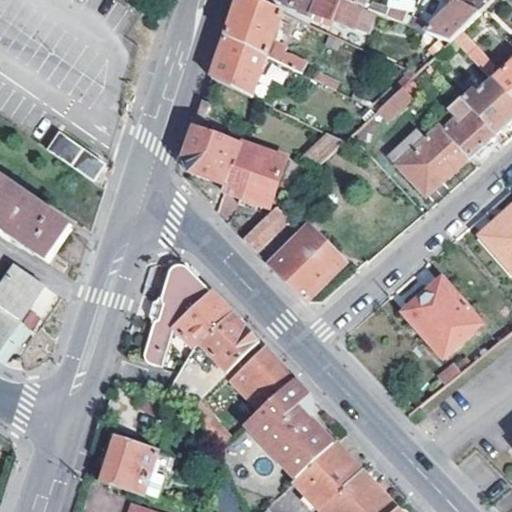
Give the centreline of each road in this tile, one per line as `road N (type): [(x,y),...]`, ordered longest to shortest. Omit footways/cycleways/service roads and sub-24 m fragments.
road 1 (residential): [(303,345),(511,167)]
road 2 (tertiary): [(58,438),(144,195)]
road 3 (residential): [(459,511),(303,345)]
road 4 (residential): [(303,345),(224,260),(144,195)]
road 5 (tertiary): [(144,195),(203,0)]
road 6 (unknown): [(110,123),(122,77),(113,42),(53,0)]
